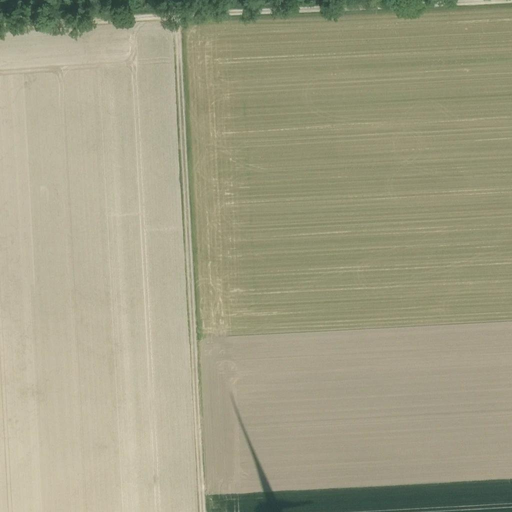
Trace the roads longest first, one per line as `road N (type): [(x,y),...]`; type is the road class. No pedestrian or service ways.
road 1 (track): [(0,29),(510,0)]
road 2 (track): [(175,16),(202,511)]
